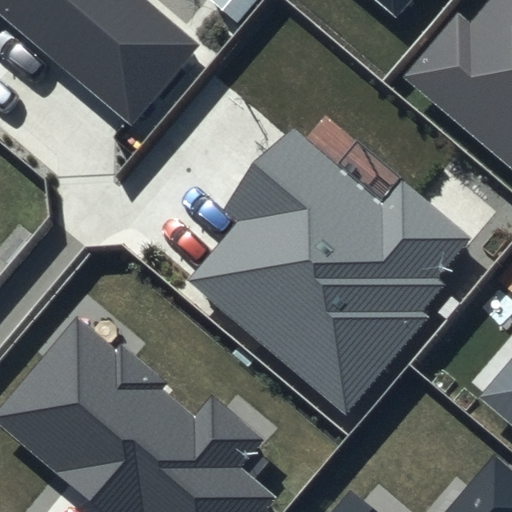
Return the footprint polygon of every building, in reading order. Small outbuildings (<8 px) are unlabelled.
[(0,0),(0,10),(134,123),(200,45),(145,0),(0,0)] [(374,0),(396,19),(412,0),(374,0)] [(511,0),(487,0),(470,20),(459,10),(402,77),(511,171),(511,0)] [(380,205),(295,134),(230,210),(241,220),(188,281),(345,414),(429,315),(423,310),(446,282),(439,277),(472,238),(402,179),(380,205)] [(115,351),(76,318),(0,407),(0,423),(106,511),(263,511),(277,496),(242,467),(266,438),(214,395),(194,419),(159,390),(166,382),(121,345),(115,351)] [(511,351),(475,396),(511,427),(511,351)] [(511,511),(511,467),(492,450),(440,511),(377,511),(351,490),(332,511),(511,511)]
